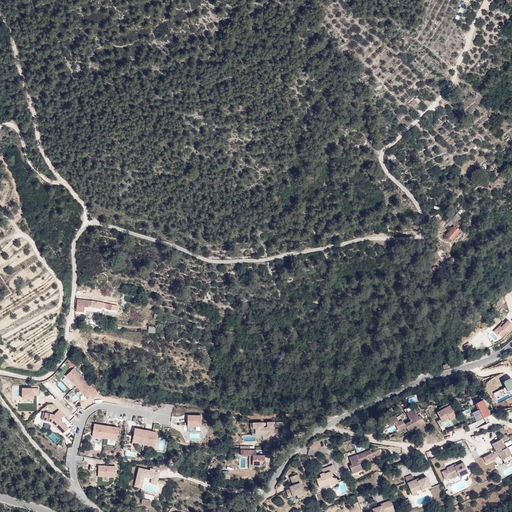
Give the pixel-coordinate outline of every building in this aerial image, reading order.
[(415,105),(410,99),(404,105),(410,110),(415,105)] [(448,240),(453,247),(459,244),(454,237),(448,240)] [(449,250),(453,247),(448,240),(445,242),(449,250)] [(103,303),(103,302),(92,301),(77,299),(76,311),(84,312),(84,307),(88,307),(88,305),(102,308),(102,307),(107,308),(107,309),(111,310),(111,309),(116,309),(116,306),(112,305),(112,304),(103,303)] [(502,337),(511,327),(511,323),(508,320),(505,323),(503,325),(502,323),(496,329),(499,333),(498,334),(502,337)] [(98,392),(74,368),(66,376),(87,397),(90,395),(93,398),(98,392)] [(39,395),(39,389),(23,388),(23,398),(33,398),(33,395),(39,395)] [(490,415),(483,400),(476,403),(483,418),(486,417),(489,422),(498,418),(495,412),(490,415)] [(456,417),(450,405),(437,412),(442,422),(449,418),(450,420),(456,417)] [(409,431),(424,423),(420,416),(418,416),(414,409),(406,413),(411,421),(405,424),(406,426),(409,431)] [(70,428),(60,420),(65,415),(59,410),(55,414),(56,415),(46,413),(44,420),(52,422),(64,434),(70,428)] [(201,426),(202,415),(188,415),(188,426),(201,426)] [(406,426),(405,424),(402,420),(399,421),(395,415),(387,419),(390,426),(395,423),(399,430),(406,426)] [(470,430),(481,424),(479,420),(468,426),(470,430)] [(278,433),(278,429),(277,429),(276,427),(281,427),(279,423),(276,424),(276,422),(270,422),(271,427),(266,428),(266,423),(253,423),(253,428),(255,428),(256,434),(268,433),(268,437),(275,436),(275,433),(278,433)] [(117,439),(119,427),(94,424),(92,435),(117,439)] [(155,446),(157,432),(135,428),(133,442),(155,446)] [(57,444),(61,439),(52,432),(48,436),(57,444)] [(511,454),(507,447),(506,448),(501,439),(492,444),(497,452),(493,454),(492,453),(483,458),(486,463),(496,458),(495,458),(500,455),(502,459),(511,454)] [(368,459),(378,455),(376,450),(371,452),(370,449),(357,455),(360,463),(369,460),(368,459)] [(256,450),(241,450),(240,455),(253,455),(252,464),(262,464),(264,460),(264,455),(256,455),(256,450)] [(357,455),(356,454),(349,457),(352,465),(349,466),(352,473),(362,469),(360,463),(357,455)] [(468,473),(463,462),(456,465),(455,466),(454,464),(446,468),(447,469),(442,471),(446,479),(451,477),(451,478),(459,475),(459,477),(468,473)] [(115,476),(116,466),(99,465),(98,476),(115,476)] [(336,474),(333,465),(326,468),(328,472),(330,471),(332,476),(336,474)] [(158,479),(160,472),(155,471),(155,469),(151,468),(150,470),(139,468),(135,486),(143,487),(145,476),(158,479)] [(338,482),(336,477),(334,478),(334,477),(332,478),(332,476),(330,471),(328,472),(326,468),(318,470),(321,477),(316,479),(319,487),(331,483),(332,485),(338,482)] [(304,492),(300,482),(301,482),(298,474),(290,477),(293,485),(294,488),(290,489),(286,490),(288,497),(304,492)] [(407,483),(414,480),(412,475),(405,477),(407,483)] [(430,485),(427,477),(419,480),(418,478),(414,480),(407,483),(412,493),(416,491),(421,489),(430,485)] [(369,499),(367,494),(356,497),(359,503),(369,499)] [(412,504),(409,499),(404,502),(407,507),(412,504)] [(390,511),(394,510),(391,500),(381,504),(382,505),(379,506),(372,509),(373,511),(390,511)]
